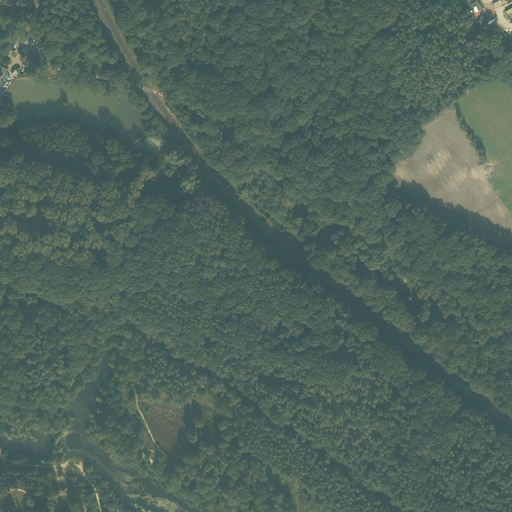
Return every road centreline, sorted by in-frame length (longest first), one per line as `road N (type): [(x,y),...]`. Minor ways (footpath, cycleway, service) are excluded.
road 1 (track): [(274,133),(302,120),(377,29),(475,33)]
road 2 (track): [(480,30),(436,107),(439,129),(465,171)]
road 3 (track): [(136,86),(18,59)]
